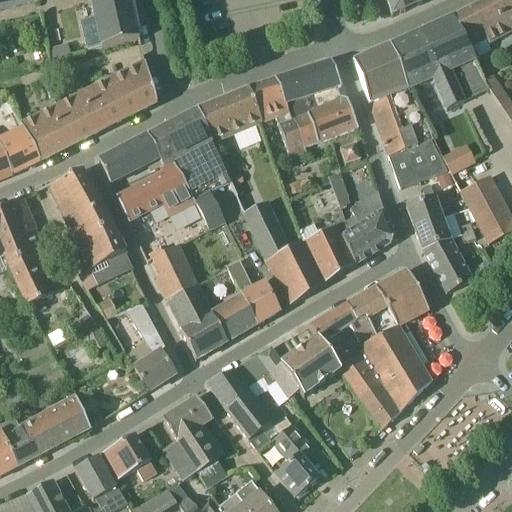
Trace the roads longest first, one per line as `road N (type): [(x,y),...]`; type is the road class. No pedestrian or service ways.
road 1 (residential): [(192,380),(409,254)]
road 2 (residential): [(192,380),(84,156)]
road 3 (residential): [(0,492),(78,454),(192,380)]
road 4 (residential): [(409,254),(335,44)]
road 5 (residential): [(337,511),(477,364)]
road 6 (residential): [(173,105),(335,44)]
road 7 (residential): [(292,511),(192,380)]
road 8 (residential): [(477,364),(455,341),(409,254)]
road 9 (residential): [(335,44),(396,29),(456,0)]
